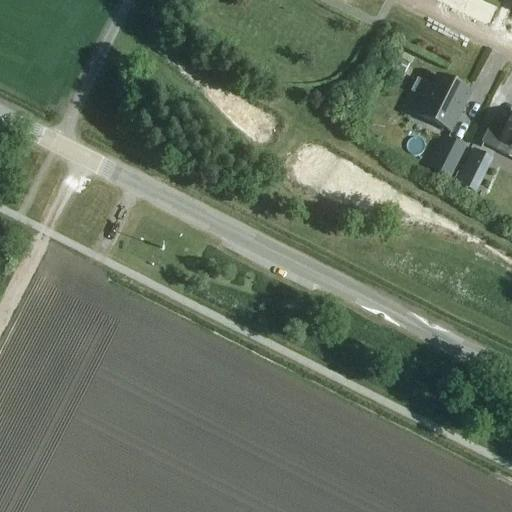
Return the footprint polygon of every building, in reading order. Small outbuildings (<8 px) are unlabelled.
[(393,67),(404,73),(408,64),(397,58),(393,67)] [(448,132),(469,92),(438,77),(418,117),(448,132)] [(511,149),(511,117),(508,127),(493,120),(481,145),(508,158),(511,149)] [(429,170),(449,180),(464,149),(444,139),(429,170)] [(408,176),(423,175),(422,150),(407,151),(408,176)] [(473,151),(466,165),(484,174),(491,160),(473,151)]
